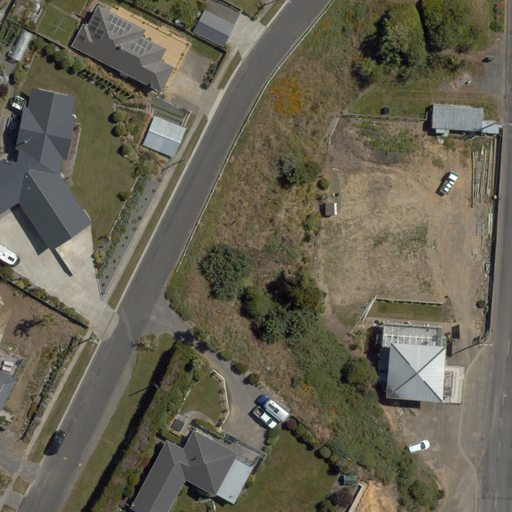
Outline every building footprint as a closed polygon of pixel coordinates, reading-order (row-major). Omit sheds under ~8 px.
[(209,0),(197,27),(230,42),(243,15),(210,0),(209,0)] [(173,83),(90,39),(67,82),(149,126),(173,83)] [(485,107),(434,100),(431,124),(482,130),(485,107)] [(83,147),(6,142),(4,181),(0,180),(0,217),(78,222),(83,147)] [(443,406),(443,321),(383,322),(384,407),(443,406)] [(0,430),(10,410),(0,404),(0,430)] [(155,466),(126,511),(230,511),(242,494),(193,464),(182,482),(155,466)]
